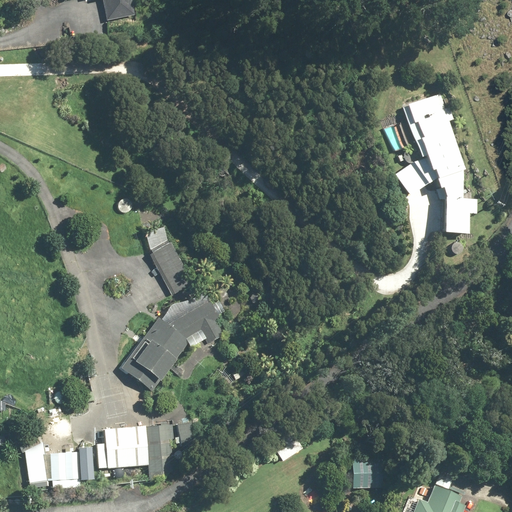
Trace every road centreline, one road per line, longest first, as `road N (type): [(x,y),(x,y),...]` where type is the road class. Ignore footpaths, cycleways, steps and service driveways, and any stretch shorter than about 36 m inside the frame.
road 1 (unclassified): [(0,511),(112,501),(196,471),(344,366),(449,310),(511,253)]
road 2 (track): [(0,394),(42,419),(72,419),(97,412),(103,390),(40,177),(0,147)]
